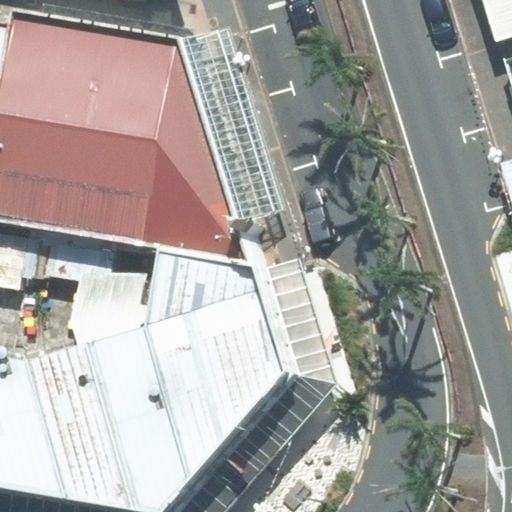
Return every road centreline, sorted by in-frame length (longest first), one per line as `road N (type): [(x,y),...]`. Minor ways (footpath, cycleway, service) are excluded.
road 1 (secondary): [(376,511),(401,449),(404,364),(294,0)]
road 2 (secondary): [(389,0),(511,406)]
